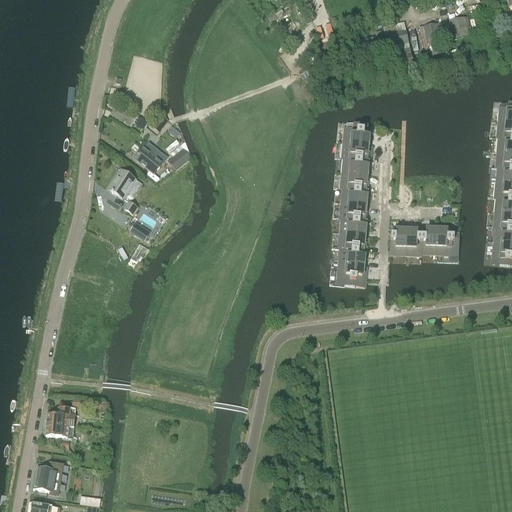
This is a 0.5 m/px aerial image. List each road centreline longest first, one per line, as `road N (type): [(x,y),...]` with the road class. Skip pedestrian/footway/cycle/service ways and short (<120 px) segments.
road 1 (residential): [(18,511),(77,227),(97,84),(123,0)]
road 2 (tertiary): [(242,511),(272,343),(293,330),(379,320)]
road 3 (tertiary): [(379,320),(511,303)]
